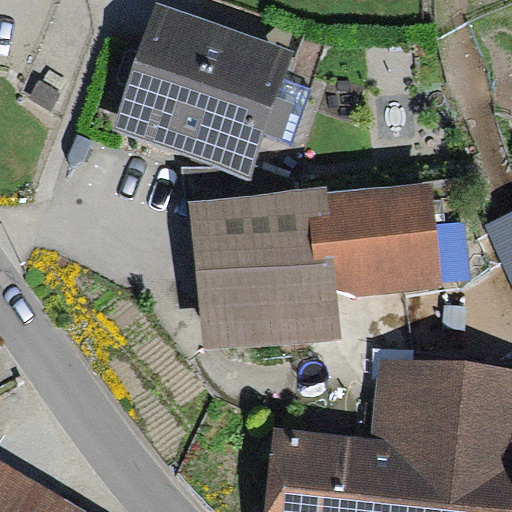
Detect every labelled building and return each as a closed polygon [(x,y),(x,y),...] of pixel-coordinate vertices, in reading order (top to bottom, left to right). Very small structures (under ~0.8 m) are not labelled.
[(279,78),(157,32),(120,128),(243,174),(279,78)] [(323,297),(431,290),(425,205),(199,220),(208,354),(326,347),(323,297)] [(511,296),(511,242),(496,247),(511,296)] [(281,462),(275,511),(511,511),(511,403),(385,391),(377,471),(281,462)] [(38,511),(0,490),(0,511),(38,511)]
